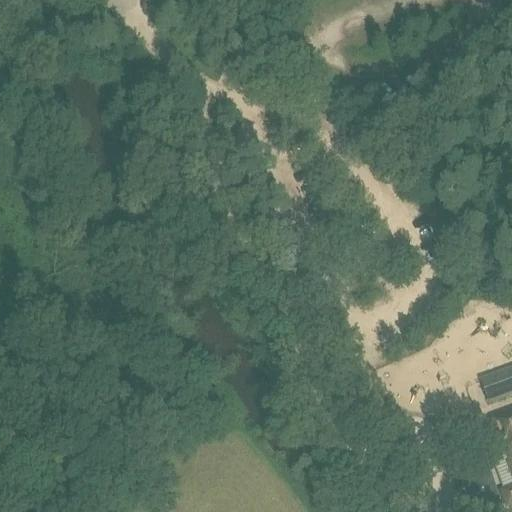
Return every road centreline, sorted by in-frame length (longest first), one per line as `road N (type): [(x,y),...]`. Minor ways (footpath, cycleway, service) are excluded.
road 1 (track): [(401,511),(326,410),(301,346),(230,220),(181,74),(113,0)]
road 2 (track): [(266,101),(305,111),(333,135),(425,274),(416,295),(348,331),(248,108)]
road 3 (track): [(486,0),(489,8),(439,54),(390,73),(355,70),(331,49)]
road 4 (track): [(195,100),(248,108),(266,101),(287,65),(319,36)]
